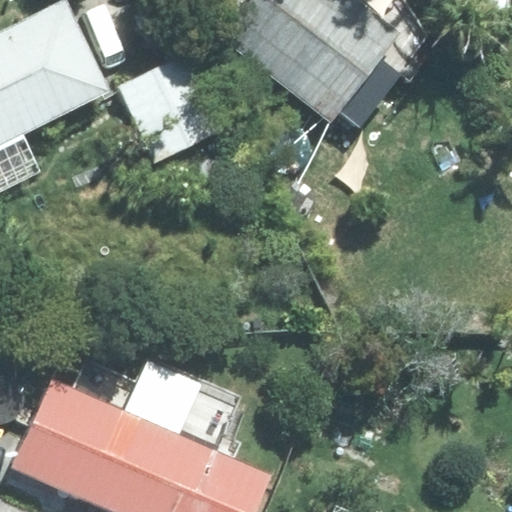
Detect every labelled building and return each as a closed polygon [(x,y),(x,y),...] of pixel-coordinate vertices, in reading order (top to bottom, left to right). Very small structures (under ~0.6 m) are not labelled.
[(247,0),(212,47),(319,128),(327,117),(347,133),(387,81),(363,63),(384,35),(338,0),(247,0)] [(0,145),(96,98),(50,7),(0,32),(0,145)] [(113,89),(149,167),(205,141),(168,63),(113,89)] [(64,162),(41,172),(49,190),(72,179),(64,162)] [(40,384),(0,470),(91,511),(242,511),(256,482),(40,384)] [(337,391),(310,451),(374,477),(399,417),(337,391)]
